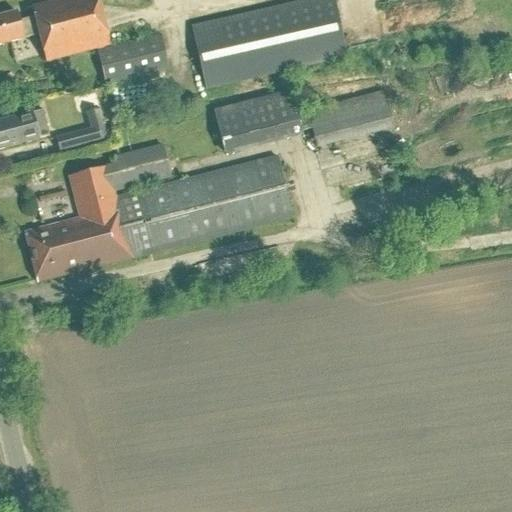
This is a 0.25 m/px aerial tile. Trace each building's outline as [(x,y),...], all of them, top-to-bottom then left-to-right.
[(16,13),(0,16),(0,45),(39,36),(46,63),(96,50),(110,46),(97,0),(59,0),(31,7),(34,17),(18,21),(16,13)] [(320,0),(192,29),(205,90),(347,57),(333,0),(320,0)] [(133,43),(97,52),(106,87),(169,71),(160,36),(133,43)] [(129,113),(125,96),(122,85),(99,91),(107,120),(129,113)] [(125,96),(129,113),(130,115),(167,106),(162,86),(125,96)] [(296,115),(301,133),(310,130),(316,150),(394,130),(384,92),(296,115)] [(301,133),(296,115),(291,95),(214,115),(225,156),(301,135),(301,133)] [(55,139),(59,153),(107,140),(99,110),(85,113),(90,129),(55,139)] [(34,113),(0,121),(0,150),(41,140),(50,137),(43,111),(34,113)] [(24,234),(37,284),(131,259),(118,208),(117,208),(112,191),(169,176),(161,145),(113,158),(115,164),(66,177),(77,220),(24,234)] [(137,195),(152,253),(292,218),(277,160),(137,195)]
